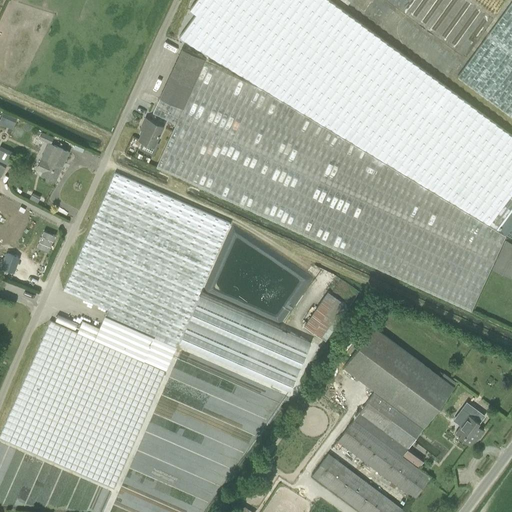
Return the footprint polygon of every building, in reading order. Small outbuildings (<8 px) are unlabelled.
[(511,134),(330,0),(196,0),(190,9),(196,15),(179,37),(262,87),(434,190),(498,229),(499,229),(491,223),(496,216),(503,222),(511,210),(511,134)] [(511,0),(457,76),(511,117),(511,0)] [(183,108),(204,62),(205,59),(182,48),(160,97),(183,108)] [(494,260),(495,256),(504,236),(428,189),(257,86),(204,62),(183,108),(160,97),(153,112),(176,123),(156,166),(470,310),(494,260)] [(3,112),(0,118),(0,119),(14,126),(17,118),(3,112)] [(145,126),(138,140),(154,147),(163,126),(146,118),(143,125),(145,126)] [(50,143),(53,137),(41,132),(38,138),(50,143)] [(0,160),(8,164),(14,152),(0,145),(0,160)] [(68,152),(59,147),(55,146),(47,162),(41,160),(37,169),(43,172),(41,176),(55,182),(68,152)] [(0,433),(0,438),(113,489),(230,224),(115,173),(63,290),(107,310),(99,328),(82,321),(77,333),(50,321),(0,433)] [(491,223),(499,229),(511,238),(511,210),(503,222),(496,216),(491,223)] [(49,221),(62,226),(64,220),(58,218),(58,217),(52,214),(49,221)] [(55,236),(44,231),(37,247),(48,252),(55,236)] [(497,257),(495,256),(494,260),(495,261),(491,269),(493,270),(509,278),(510,278),(511,274),(511,243),(505,240),(497,257)] [(327,292),(304,326),(320,337),(344,303),(327,292)] [(411,498),(413,500),(430,477),(402,456),(453,387),(373,327),(343,367),(366,384),(374,391),(337,441),(412,496),(411,498)] [(222,454),(240,460),(245,453),(275,410),(279,398),(195,368),(178,356),(170,378),(167,383),(162,395),(185,403),(195,410),(225,421),(222,428),(219,433),(217,439),(226,443),(222,454)] [(462,439),(469,445),(475,437),(477,438),(483,430),(474,423),(476,420),(468,415),(456,431),(464,436),(462,439)] [(361,511),(404,511),(405,511),(328,454),(312,475),(361,511)]
